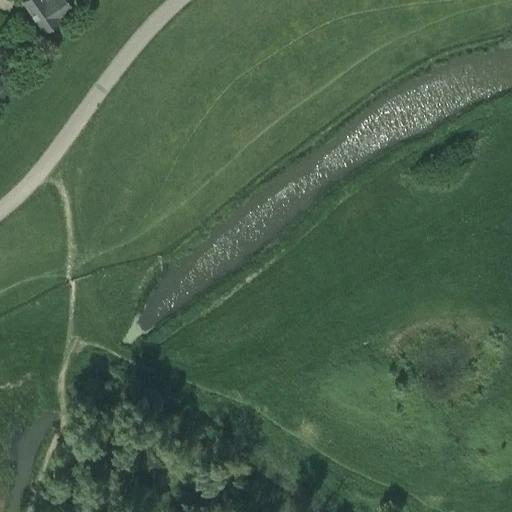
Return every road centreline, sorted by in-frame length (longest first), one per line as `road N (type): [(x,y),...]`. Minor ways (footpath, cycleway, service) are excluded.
road 1 (track): [(57,143),(81,307),(60,382),(63,416),(27,511)]
road 2 (unclassified): [(0,212),(180,0)]
